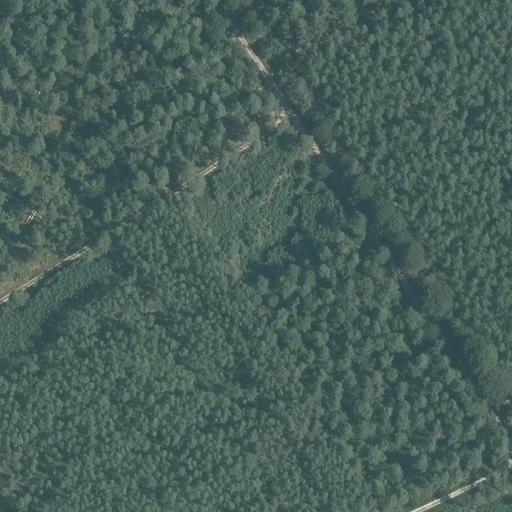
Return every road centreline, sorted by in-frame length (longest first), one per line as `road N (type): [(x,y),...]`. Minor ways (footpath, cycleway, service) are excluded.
road 1 (track): [(487,409),(214,0)]
road 2 (track): [(0,303),(292,117)]
road 3 (track): [(263,73),(416,0)]
